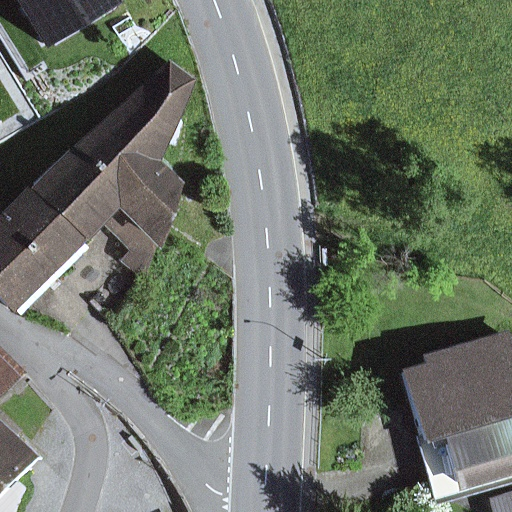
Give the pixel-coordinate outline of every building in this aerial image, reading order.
[(121,0),(16,0),(49,51),(124,4),(121,0)] [(182,180),(164,159),(176,142),(191,100),(204,76),(181,54),(113,103),(35,180),(87,235),(117,204),(164,248),(182,180)] [(87,235),(35,180),(0,211),(0,290),(12,304),(87,235)] [(511,465),(511,327),(422,351),(425,361),(407,367),(428,437),(445,433),(462,483),(511,465)] [(0,348),(0,412),(33,382),(0,348)] [(0,511),(48,464),(0,417),(0,511)] [(511,511),(511,486),(498,490),(503,511),(511,511)]
